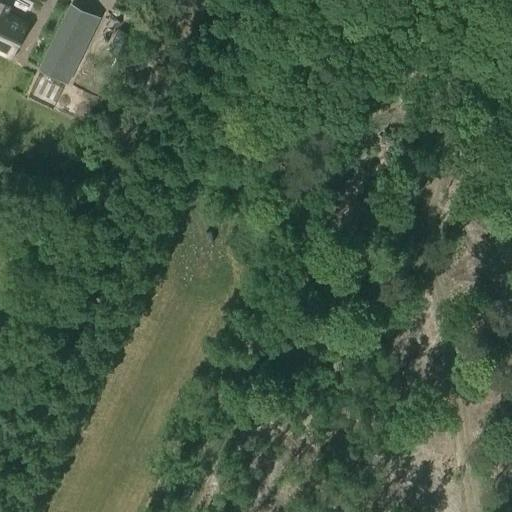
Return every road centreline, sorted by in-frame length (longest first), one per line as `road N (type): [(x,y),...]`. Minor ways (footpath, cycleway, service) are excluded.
road 1 (unclassified): [(0,495),(244,0)]
road 2 (unclassified): [(511,134),(309,0)]
